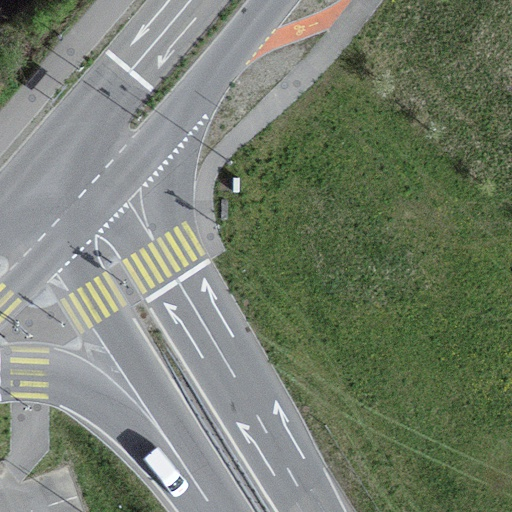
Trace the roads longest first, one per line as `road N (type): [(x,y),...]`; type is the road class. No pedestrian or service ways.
road 1 (secondary): [(310,511),(158,261),(75,182)]
road 2 (secondary): [(44,217),(214,511)]
road 3 (secondary): [(0,379),(50,377),(80,389),(207,511)]
road 4 (primary): [(75,182),(224,0)]
